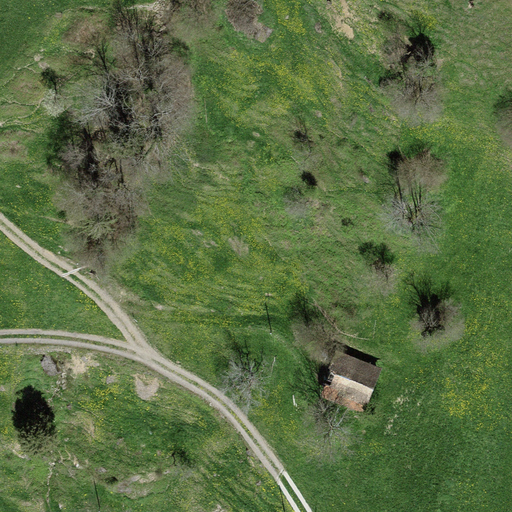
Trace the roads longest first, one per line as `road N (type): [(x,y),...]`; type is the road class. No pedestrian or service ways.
road 1 (track): [(0,215),(97,282),(164,362),(248,428),(307,511)]
road 2 (track): [(302,368),(270,331),(121,311)]
road 3 (track): [(0,344),(164,362)]
